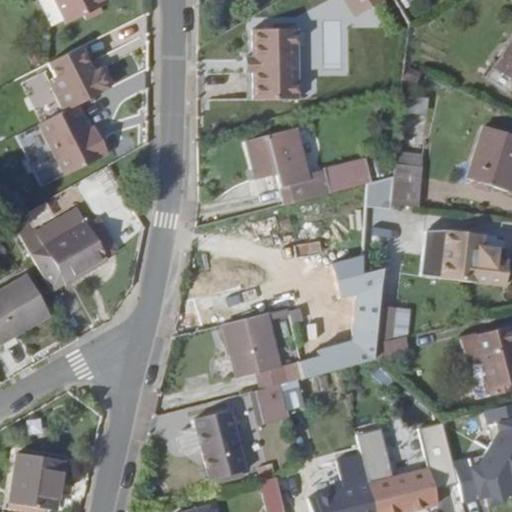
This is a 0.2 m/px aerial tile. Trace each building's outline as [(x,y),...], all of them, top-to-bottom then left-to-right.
[(58,0),(67,17),(102,0),(58,0)] [(364,0),(342,0),(341,2),(350,17),(368,6),(364,0)] [(297,22),(252,22),(252,50),(246,50),(246,67),(253,67),(253,93),(298,93),(297,22)] [(511,39),(497,62),(511,72),(511,39)] [(29,124),(53,177),(99,157),(75,101),(103,90),(93,67),(82,72),(72,48),(33,64),(54,113),(29,124)] [(295,118),(267,126),(246,133),(256,172),(277,166),(280,179),(285,198),(313,190),(308,172),(309,172),(308,168),(295,118)] [(511,130),(484,122),(469,174),(510,186),(511,179),(511,130)] [(425,142),(399,139),(396,160),(423,163),(425,142)] [(313,190),(331,186),(349,181),(372,175),(366,152),(325,163),(308,168),(309,172),(308,172),(313,190)] [(144,173),(144,154),(125,154),(126,173),(144,173)] [(392,198),(418,200),(423,163),(396,160),(395,170),(392,194),(392,198)] [(388,236),(392,198),(392,194),(373,192),(372,197),(369,234),(388,236)] [(359,232),(369,234),(372,197),(362,196),(359,232)] [(24,204),(11,211),(51,280),(107,248),(106,247),(89,219),(88,216),(46,240),(24,204)] [(242,229),(255,281),(290,272),(275,212),(252,217),(254,226),(242,229)] [(89,219),(106,247),(115,242),(98,213),(89,219)] [(506,246),(491,244),(492,231),(445,226),(441,274),(488,278),(511,280),(511,256),(505,255),(506,246)] [(378,322),(384,264),(339,275),(342,293),(362,288),(356,345),(302,357),(299,358),(303,372),(312,370),(340,363),(349,361),(372,355),(373,355),(376,339),(378,322)] [(26,267),(0,281),(0,329),(46,302),(26,267)] [(290,309),(288,303),(273,307),(275,313),(290,309)] [(299,358),(278,363),(265,309),(223,320),(236,373),(252,370),(272,365),(275,379),(280,378),(282,378),(297,374),(303,372),(299,358)] [(403,316),(378,322),(376,339),(406,332),(403,316)] [(482,355),(489,390),(511,385),(511,380),(511,377),(511,376),(511,322),(462,333),(467,357),(482,355)] [(376,339),(373,355),(409,347),(406,332),(376,339)] [(376,371),(372,355),(349,361),(354,384),(369,380),(367,373),(376,371)] [(252,370),(256,384),(275,379),(272,365),(252,370)] [(318,392),(312,370),(303,372),(297,374),(302,396),(318,392)] [(285,401),(302,396),(297,374),(282,378),(280,378),(285,401)] [(264,415),(287,409),(285,401),(280,378),(275,379),(256,384),(264,415)] [(264,415),(256,384),(251,385),(259,417),(264,415)] [(210,472),(244,464),(229,405),(195,412),(197,420),(186,423),(181,427),(185,441),(189,443),(202,440),(210,472)] [(445,417),(450,441),(469,437),(463,412),(445,417)] [(446,441),(440,416),(424,420),(429,444),(446,441)] [(511,429),(496,419),(470,460),(501,480),(511,464),(511,429)] [(19,431),(10,490),(48,496),(57,436),(19,431)] [(367,478),(376,511),(383,511),(428,501),(425,488),(432,487),(427,463),(367,478)] [(376,511),(367,478),(306,492),(311,511),(376,511)] [(270,511),(288,511),(285,497),(267,501),(270,511)] [(210,511),(208,502),(171,511),(210,511)]
